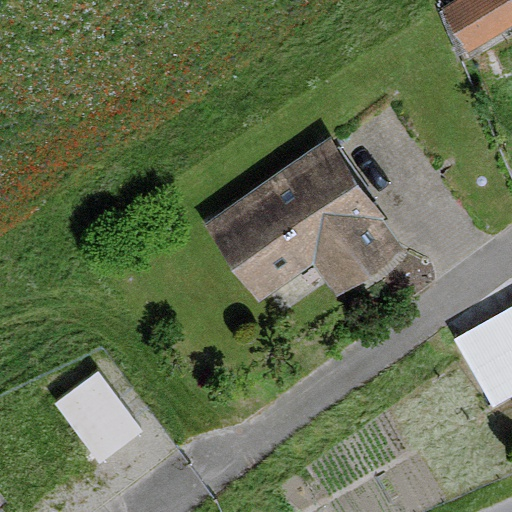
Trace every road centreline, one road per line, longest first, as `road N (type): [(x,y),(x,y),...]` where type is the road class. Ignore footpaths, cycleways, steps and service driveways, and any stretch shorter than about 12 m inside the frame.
road 1 (residential): [(511,256),(201,471)]
road 2 (unknown): [(383,113),(490,271)]
